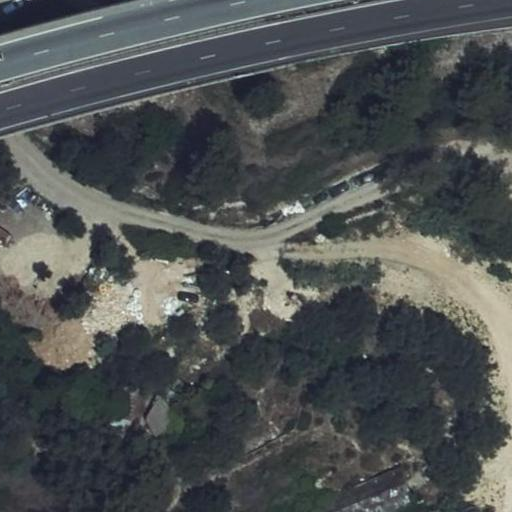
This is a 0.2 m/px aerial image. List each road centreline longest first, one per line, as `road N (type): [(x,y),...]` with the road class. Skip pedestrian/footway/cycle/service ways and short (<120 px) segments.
road 1 (motorway): [(0,112),(212,56),(510,0)]
road 2 (motorway): [(251,0),(0,63)]
